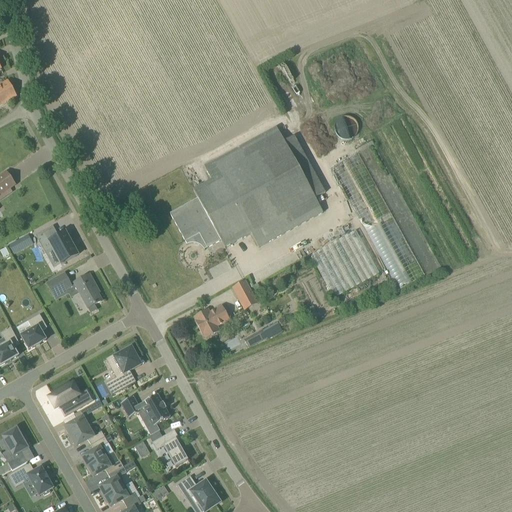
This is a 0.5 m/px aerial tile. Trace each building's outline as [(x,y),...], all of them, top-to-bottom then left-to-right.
[(0,105),(16,97),(8,82),(0,86),(0,69),(1,69),(0,67),(0,105)] [(339,120),(337,121),(336,123),(335,125),(335,127),(335,129),(335,131),(335,133),(336,135),(337,136),(339,138),(340,139),(342,140),(344,140),(346,140),(348,140),(350,140),(352,139),(354,138),(355,136),(356,135),(357,133),(358,131),(358,129),(358,127),(357,125),(356,123),(355,121),(354,120),(352,119),(350,118),(348,117),(346,117),(344,117),(342,118),(340,119),(339,120)] [(220,241),(225,249),(251,235),(259,248),(323,213),(315,199),(326,193),(295,136),(284,142),(277,128),(204,167),(212,181),(193,191),(198,199),(170,214),(187,245),(186,245),(186,246),(190,244),(193,244),(193,243),(195,243),(199,244),(200,245),(199,246),(202,248),(204,251),(205,251),(204,250),(220,241)] [(425,277),(358,154),(332,168),(399,291),(425,277)] [(0,196),(16,186),(6,172),(0,176),(0,196)] [(35,236),(45,254),(52,250),(61,265),(78,256),(73,248),(74,248),(70,241),(65,233),(58,237),(57,238),(51,228),(35,236)] [(334,299),(380,274),(356,232),(311,257),(334,299)] [(25,238),(8,246),(12,253),(28,245),(25,238)] [(6,249),(0,252),(4,258),(9,255),(6,249)] [(40,273),(43,271),(38,263),(34,266),(40,273)] [(72,287),(65,275),(47,285),(54,297),(72,287)] [(74,284),(88,309),(91,314),(98,311),(95,305),(102,302),(96,291),(97,290),(89,275),(74,284)] [(258,303),(245,281),(232,288),(244,311),(258,303)] [(210,314),(208,311),(194,318),(196,321),(195,322),(202,336),(203,335),(206,340),(220,332),(217,328),(230,321),(222,307),(210,314)] [(41,345),(40,344),(46,341),(41,332),(47,329),(40,316),(28,322),(32,330),(21,337),(29,351),(34,347),(35,348),(41,345)] [(12,361),(12,360),(18,357),(14,349),(20,345),(11,329),(1,334),(5,343),(0,345),(0,348),(0,366),(7,363),(12,361)] [(264,335),(262,331),(244,340),(249,349),(266,340),(266,339),(271,337),(268,332),(264,335)] [(105,385),(112,396),(136,383),(130,372),(141,366),(131,348),(114,358),(119,366),(112,370),(117,379),(105,385)] [(51,394),(52,397),(49,399),(55,411),(59,409),(60,411),(69,406),(73,413),(94,402),(88,391),(77,398),(69,384),(51,394)] [(122,403),(135,397),(133,392),(120,398),(122,403)] [(142,405),(138,407),(133,398),(121,405),(129,419),(145,410),(154,427),(170,418),(165,410),(166,409),(163,404),(162,405),(157,396),(142,404),(142,405)] [(85,409),(74,416),(77,421),(65,428),(67,432),(66,432),(69,439),(91,426),(86,417),(88,415),(85,409)] [(22,453),(28,449),(21,437),(23,436),(17,426),(8,432),(8,433),(8,432),(9,434),(2,438),(14,461),(8,464),(12,472),(27,463),(22,453)] [(74,444),(76,447),(88,441),(91,446),(105,438),(101,432),(97,435),(91,426),(69,439),(72,445),(74,444)] [(152,444),(156,451),(163,447),(176,468),(188,461),(178,443),(180,441),(174,431),(152,444)] [(86,469),(108,456),(103,447),(108,444),(105,438),(91,446),(94,451),(82,458),(84,462),(83,463),(86,469)] [(143,443),(135,447),(138,454),(147,449),(143,443)] [(105,471),(108,476),(123,468),(120,462),(114,465),(108,456),(86,469),(90,475),(91,474),(93,478),(105,471)] [(45,476),(41,468),(34,472),(30,465),(9,477),(16,488),(30,481),(39,497),(43,495),(44,497),(50,494),(49,492),(53,489),(49,482),(49,481),(46,476),(45,476)] [(126,486),(120,476),(126,473),(123,468),(108,476),(111,482),(99,488),(101,492),(100,493),(103,499),(126,486)] [(198,504),(203,511),(207,511),(216,506),(220,504),(215,496),(214,494),(214,495),(212,491),(211,489),(210,490),(206,482),(197,488),(190,477),(176,486),(191,509),(198,504)] [(126,486),(103,499),(107,505),(108,504),(110,508),(122,501),(125,506),(137,499),(134,493),(131,495),(126,486)] [(159,491),(152,495),(157,502),(164,498),(159,491)] [(135,511),(134,509),(141,505),(137,499),(125,506),(128,511),(127,511),(135,511)]
